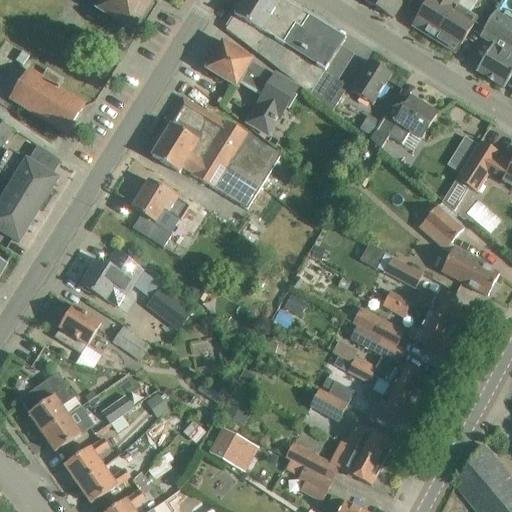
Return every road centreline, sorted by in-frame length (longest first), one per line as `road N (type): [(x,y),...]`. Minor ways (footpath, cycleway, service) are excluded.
road 1 (residential): [(0,338),(212,0)]
road 2 (residential): [(511,120),(331,0)]
road 3 (secondary): [(423,511),(511,348)]
